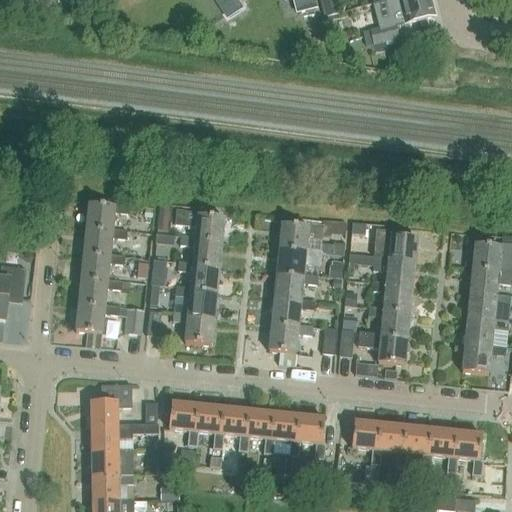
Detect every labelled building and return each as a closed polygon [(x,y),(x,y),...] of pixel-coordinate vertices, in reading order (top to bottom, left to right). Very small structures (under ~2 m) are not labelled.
[(316,10),(313,0),(294,0),(298,15),(316,10)] [(342,16),(337,0),(319,0),(325,20),(342,16)] [(399,26),(405,24),(406,26),(434,19),(429,0),(400,0),(389,3),(390,4),(394,21),(398,20),(399,26)] [(399,42),(395,26),(370,32),(373,48),(399,42)] [(115,201),(137,203),(139,193),(116,190),(115,201)] [(112,235),(112,232),(114,217),(128,218),(129,209),(115,207),(114,210),(89,207),(86,232),(112,235)] [(196,231),(195,240),(195,243),(221,246),(224,221),(197,219),(198,215),(177,213),(176,229),(196,231)] [(321,228),(322,228),(321,237),(331,238),(331,235),(346,237),(347,224),(322,222),(321,228)] [(281,227),(279,253),(304,256),(305,252),(306,242),(321,244),(322,228),(321,228),(307,226),(307,230),(281,227)] [(352,226),(352,237),(364,238),(364,232),(365,227),(353,227),(352,226)] [(110,261),(110,258),(112,242),(125,243),(126,234),(112,232),(112,235),(86,232),(83,258),(110,261)] [(414,268),(417,242),(391,239),(392,235),(377,234),(376,243),(391,245),(389,261),(388,265),(414,268)] [(219,273),(219,272),(221,246),(195,243),(195,240),(181,238),(180,248),(194,249),(192,266),(192,270),(219,273)] [(334,246),(333,258),(343,259),(344,247),(334,246)] [(497,276),(498,273),(500,256),(511,257),(511,246),(501,246),(500,250),(474,248),(472,274),(497,276)] [(279,253),(276,279),(302,281),(302,278),(304,268),(316,269),(316,262),(319,262),(319,254),(305,252),(304,256),(279,253)] [(373,268),(374,259),(350,257),(349,266),(373,268)] [(107,287),(107,283),(109,267),(123,268),(123,259),(110,258),(110,261),(83,258),(81,284),(107,287)] [(388,265),(389,261),(374,259),(373,268),(388,270),(387,287),(386,291),(412,294),(414,268),(388,265)] [(163,289),(165,289),(167,265),(155,264),(152,288),(163,289)] [(342,279),(343,265),(331,264),(330,278),(342,279)] [(148,281),(149,266),(138,265),(136,280),(148,281)] [(192,270),(192,266),(178,265),(177,274),(192,275),(190,292),(189,295),(216,297),(219,273),(192,270)] [(0,275),(0,323),(5,324),(8,301),(22,303),(26,273),(1,270),(0,275)] [(496,303),(496,299),(497,281),(511,282),(511,279),(511,274),(498,273),(497,276),(472,274),(469,300),(496,303)] [(300,306),(301,303),(303,286),(317,288),(318,280),(302,278),(302,281),(276,279),(274,303),(300,306)] [(333,282),(332,291),(340,291),(341,283),(333,282)] [(105,312),(105,309),(107,292),(120,293),(121,285),(107,283),(107,287),(81,284),(78,309),(105,312)] [(122,286),(121,294),(129,294),(129,286),(122,286)] [(386,291),(387,287),(371,286),(370,294),(385,296),(383,312),(383,315),(409,318),(412,294),(386,291)] [(151,289),(149,308),(157,309),(158,290),(151,289)] [(189,295),(190,292),(175,290),(174,300),(189,301),(188,317),(187,320),(214,322),(216,297),(189,295)] [(354,294),(346,293),(345,306),(353,307),(354,294)] [(493,327),(493,324),(495,308),(509,310),(510,300),(496,299),(496,303),(469,300),(467,325),(493,327)] [(298,332),(298,329),(300,312),(314,314),(315,305),(301,303),(300,306),(274,303),(271,329),(298,332)] [(75,335),(102,338),(104,317),(118,319),(119,310),(105,309),(105,312),(78,309),(75,335)] [(144,313),(119,311),(118,319),(125,319),(124,337),(141,339),(144,313)] [(383,315),(383,312),(369,311),(368,320),(382,321),(381,337),(380,341),(407,343),(409,318),(383,315)] [(162,316),(150,315),(147,340),(159,341),(162,316)] [(187,320),(188,317),(173,315),(172,325),(187,326),(185,346),(211,349),(214,322),(187,320)] [(343,319),(342,329),(355,331),(356,320),(343,319)] [(491,352),(491,349),(493,333),(507,334),(508,326),(493,324),(493,327),(467,325),(464,349),(491,352)] [(269,355),(295,358),(297,337),(312,339),(312,330),(298,329),(298,332),(271,329),(269,355)] [(337,333),(324,332),(321,358),(334,359),(337,333)] [(354,335),(342,334),(340,361),(352,362),(354,335)] [(380,341),(381,337),(359,335),(357,350),(379,352),(378,367),(404,369),(407,343),(380,341)] [(505,360),(505,350),(491,349),(491,352),(464,349),(462,375),(488,378),(490,358),(505,360)] [(395,381),(396,374),(385,373),(384,380),(395,381)] [(116,412),(131,412),(131,389),(102,389),(102,405),(90,406),(91,432),(116,432),(116,428),(116,412)] [(91,432),(91,458),(117,458),(117,454),(130,454),(130,436),(158,436),(158,427),(157,427),(157,406),(145,406),(145,427),(132,427),(116,428),(116,432),(91,432)] [(171,406),(169,433),(189,435),(188,449),(195,450),(197,435),(194,435),(197,409),(171,406)] [(194,435),(197,435),(214,437),(212,452),(221,453),(223,438),(220,438),(222,412),(197,409),(194,435)] [(220,438),(223,438),(238,440),(236,454),(245,455),(247,440),(245,440),(248,414),(222,412),(220,438)] [(245,440),(247,440),(263,442),(261,456),(270,457),(271,442),(270,442),(273,417),(248,414),(245,440)] [(270,442),(271,442),(288,444),(287,459),(296,459),(297,445),(296,445),(299,419),(273,417),(270,442)] [(324,448),(322,447),(324,422),(299,419),(296,445),(297,445),(314,447),(313,461),(323,462),(324,448)] [(354,425),(351,452),(370,453),(369,468),(378,469),(379,454),(377,454),(379,428),(354,425)] [(377,454),(379,454),(396,456),(395,471),(404,472),(405,457),(402,456),(405,430),(379,428),(377,454)] [(402,456),(405,457),(424,459),(422,474),(431,475),(432,460),(429,459),(431,433),(405,430),(402,456)] [(457,436),(431,433),(429,459),(432,460),(449,461),(447,476),(456,477),(458,462),(454,461),(457,436)] [(483,465),(479,464),(482,438),(457,436),(454,461),(458,462),(475,464),(473,479),(482,480),(483,465)] [(182,468),(194,469),(195,454),(184,453),(182,468)] [(117,458),(91,458),(92,484),(117,484),(117,480),(132,480),(131,462),(132,462),(132,454),(130,454),(117,454),(117,458)] [(159,461),(149,461),(149,478),(159,478),(159,461)] [(263,461),(262,476),(271,476),(272,462),(263,461)] [(297,479),(298,465),(298,462),(286,461),(285,478),(297,479)] [(212,463),(212,470),(219,471),(220,463),(212,463)] [(298,465),(297,479),(319,480),(320,466),(298,465)] [(366,469),(365,486),(377,487),(378,470),(366,469)] [(179,470),(169,470),(169,489),(179,489),(179,470)] [(428,492),(430,475),(420,474),(418,491),(428,492)] [(92,484),(92,508),(119,509),(119,505),(133,505),(132,488),(134,488),(134,480),(132,480),(117,480),(117,484),(92,484)] [(179,502),(179,489),(169,489),(161,489),(161,503),(179,502)] [(427,511),(454,511),(455,500),(418,496),(417,511),(427,511)]
